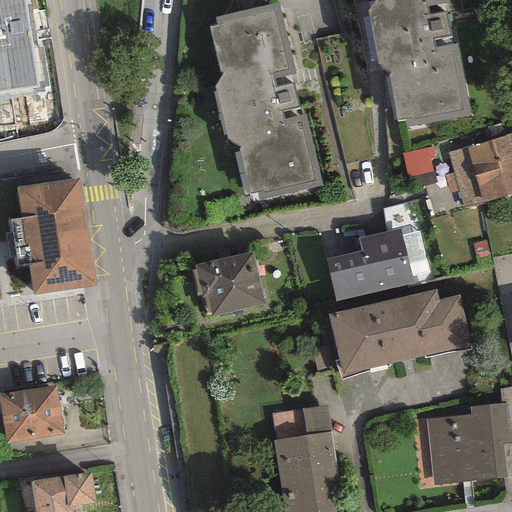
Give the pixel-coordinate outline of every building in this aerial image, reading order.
[(24,0),(0,0),(0,92),(37,88),(24,0)] [(373,0),(374,3),(366,13),(376,64),(384,68),(393,121),(405,119),(406,128),(469,116),(457,45),(452,46),(443,4),(448,4),(447,0),(373,0)] [(276,2),(206,18),(220,77),(213,89),(223,137),(239,146),(253,202),(320,185),(276,2)] [(511,134),(447,151),(462,207),(511,194),(511,134)] [(404,148),(406,173),(434,170),(432,146),(404,148)] [(16,188),(32,295),(95,286),(80,179),(16,188)] [(399,229),(358,239),(361,250),(324,259),(335,302),(417,282),(416,276),(428,273),(418,232),(401,236),(399,229)] [(194,265),(201,298),(207,297),(211,316),(264,304),(252,252),(194,265)] [(435,289),(328,314),(342,375),(470,345),(459,296),(438,301),(435,289)] [(241,511),(214,355),(169,363),(195,511),(241,511)] [(55,386),(0,394),(0,405),(6,443),(63,434),(55,386)] [(510,444),(506,404),(469,408),(469,415),(426,419),(432,486),(473,482),(474,483),(507,479),(503,445),(510,444)] [(271,414),(276,440),(330,431),(326,405),(271,414)] [(276,440),(273,440),(283,511),(342,511),(330,431),(276,440)] [(90,473),(30,482),(33,511),(71,511),(70,506),(95,503),(90,473)]
